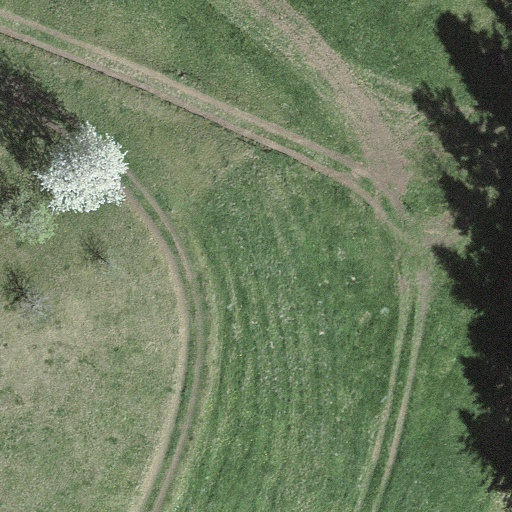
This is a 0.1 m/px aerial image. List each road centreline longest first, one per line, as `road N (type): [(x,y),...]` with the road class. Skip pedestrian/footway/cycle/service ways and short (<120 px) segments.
road 1 (track): [(0,20),(234,116),(362,180),(387,204),(413,255),(415,288),(364,511)]
road 2 (track): [(147,511),(190,378),(193,319),(179,259),(125,179),(0,81)]
